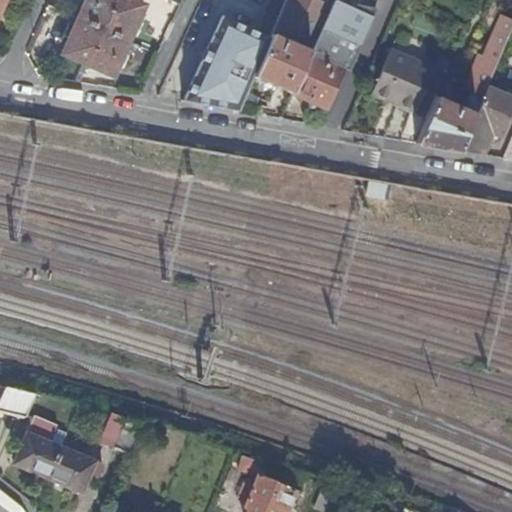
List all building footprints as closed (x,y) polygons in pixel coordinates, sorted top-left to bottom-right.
[(86,0),(78,19),(103,31),(108,20),(116,0),(86,0)] [(103,31),(129,42),(146,6),(140,3),(141,0),(116,0),(108,20),(103,31)] [(255,77),(293,94),(310,55),(330,8),(311,0),(288,0),(281,16),(255,77)] [(330,8),(310,55),(343,70),(347,71),(370,18),(333,1),(330,8)] [(416,143),(460,151),(487,86),(511,29),(511,20),(502,16),(485,57),(480,55),(465,90),(472,93),(465,110),(436,97),(416,143)] [(183,102),(239,112),(271,38),(222,17),(183,102)] [(62,55),(87,66),(103,31),(78,19),(62,55)] [(113,78),(129,42),(103,31),(87,66),(113,78)] [(395,96),(392,103),(413,112),(432,70),(388,50),(372,86),(395,96)] [(310,55),(293,94),(326,108),(343,70),(310,55)] [(369,92),(392,103),(395,96),(372,86),(369,92)] [(460,151),(481,155),(488,137),(501,141),(511,114),(511,96),(506,94),(487,86),(460,151)] [(511,137),(503,158),(511,159),(511,137)] [(385,200),(388,184),(371,182),(369,197),(385,200)] [(4,389),(0,399),(0,412),(13,416),(23,393),(4,389)] [(23,393),(13,416),(26,419),(36,396),(23,393)] [(100,441),(115,446),(126,416),(111,411),(100,441)] [(13,465),(47,479),(56,459),(60,449),(49,444),(57,426),(33,417),(13,465)] [(127,455),(140,427),(125,422),(114,449),(127,455)] [(56,459),(47,479),(81,494),(87,479),(95,481),(101,466),(60,449),(56,459)] [(268,465),(236,456),(227,480),(250,490),(246,500),(252,502),(268,465)] [(292,511),(307,477),(268,465),(252,502),(248,511),(292,511)] [(323,511),(347,511),(355,494),(330,484),(326,483),(315,508),(323,511)]
